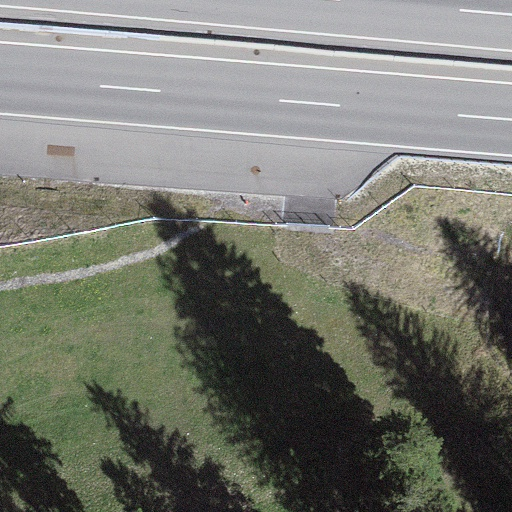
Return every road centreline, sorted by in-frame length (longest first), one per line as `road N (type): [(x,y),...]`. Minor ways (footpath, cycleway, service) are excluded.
road 1 (motorway): [(0,77),(511,119)]
road 2 (motorway): [(511,14),(346,0)]
